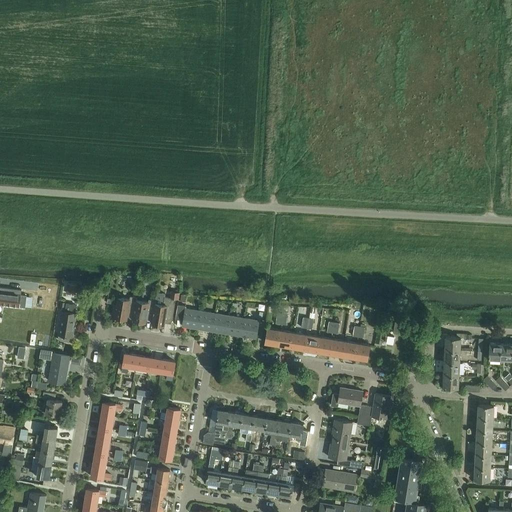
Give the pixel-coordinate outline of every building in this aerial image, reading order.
[(76,295),(78,284),(68,283),(67,294),(76,295)] [(0,303),(25,307),(26,295),(22,295),(22,289),(0,286),(0,303)] [(137,301),(138,298),(130,297),(130,300),(118,298),(117,305),(114,304),(111,317),(115,317),(119,322),(123,319),(127,319),(128,316),(134,317),(137,301)] [(155,304),(153,318),(152,323),(153,324),(156,328),(161,325),(164,325),(165,321),(172,322),(176,299),(170,298),(165,297),(163,305),(156,304),(155,304)] [(155,304),(156,304),(156,301),(149,300),(148,303),(137,301),(134,317),(133,320),(134,320),(137,325),(142,322),(146,322),(147,317),(153,318),(155,304)] [(62,311),(58,334),(59,335),(58,339),(69,341),(70,336),(73,337),(77,313),(75,313),(77,304),(66,302),(65,308),(64,311),(62,311)] [(198,328),(201,311),(185,308),(186,305),(178,304),(176,318),(184,320),(182,326),(198,328)] [(309,318),(307,328),(312,329),(314,319),(316,307),(311,307),(310,315),(310,314),(309,318)] [(212,331),(216,313),(201,311),(198,328),(212,331)] [(227,333),(230,316),(216,313),(212,331),(227,333)] [(242,336),(245,318),(230,316),(227,333),(242,336)] [(245,318),(242,336),(256,338),(259,320),(245,318)] [(401,332),(403,322),(395,321),(394,330),(401,332)] [(278,345),(281,330),(267,327),(265,342),(278,345)] [(291,347),(294,332),(281,330),(278,345),(291,347)] [(305,349),(307,334),(294,332),(291,347),(305,349)] [(318,351),(320,336),(307,334),(305,349),(318,351)] [(329,353),(333,338),(320,336),(318,351),(329,353)] [(445,349),(460,350),(461,337),(445,336),(445,349)] [(343,356),(345,340),(333,338),(329,353),(343,356)] [(356,358),(358,342),(345,340),(343,356),(356,358)] [(358,342),(356,358),(367,360),(370,344),(358,342)] [(501,359),(502,343),(489,343),(489,359),(501,359)] [(511,359),(511,343),(502,343),(501,359),(511,359)] [(19,348),(17,356),(26,357),(27,349),(19,348)] [(41,349),(40,358),(51,359),(52,350),(41,349)] [(460,362),(460,350),(445,349),(444,361),(460,362)] [(65,384),(68,362),(69,356),(54,353),(49,381),(65,384)] [(136,367),(138,355),(125,353),(123,365),(122,372),(128,373),(129,366),(136,367)] [(148,369),(151,357),(138,355),(136,367),(148,369)] [(161,371),(163,359),(151,357),(148,369),(161,371)] [(163,359),(161,371),(167,372),(166,379),(167,379),(166,383),(172,384),(174,373),(173,373),(175,361),(163,359)] [(459,375),(460,362),(444,361),(443,374),(459,375)] [(458,388),(459,375),(443,374),(443,387),(458,388)] [(493,390),(498,386),(488,375),(483,379),(493,390)] [(505,391),(510,386),(500,376),(496,380),(505,391)] [(37,386),(37,388),(46,389),(47,382),(38,381),(37,386)] [(365,418),(367,406),(361,405),(363,391),(340,387),(339,394),(333,393),(331,406),(338,407),(339,402),(360,405),(358,417),(365,418)] [(60,415),(62,401),(55,400),(56,394),(44,392),(43,398),(48,399),(46,413),(60,415)] [(365,418),(372,419),(372,415),(386,418),(390,396),(376,393),(374,407),(367,406),(365,418)] [(104,402),(102,414),(114,416),(115,409),(122,410),(123,405),(116,404),(104,402)] [(477,417),(493,418),(494,405),(478,404),(477,417)] [(162,406),(161,411),(167,412),(166,419),(179,421),(181,409),(168,407),(162,406)] [(227,437),(231,411),(219,409),(216,422),(224,423),(222,434),(214,432),(213,442),(225,444),(227,437)] [(241,426),(243,413),(231,411),(227,437),(232,438),(233,431),(232,431),(233,425),(241,426)] [(253,428),(255,415),(243,413),(241,426),(253,428)] [(102,414),(100,427),(112,429),(114,416),(102,414)] [(265,430),(267,417),(255,415),(253,428),(265,430)] [(275,445),(279,419),(267,417),(265,430),(265,433),(272,435),(271,438),(270,444),(275,445)] [(372,419),(365,418),(358,417),(357,423),(371,426),(372,419)] [(492,429),(493,418),(477,417),(477,429),(492,429)] [(166,420),(164,431),(176,433),(178,423),(179,421),(166,419),(166,420)] [(289,434),(291,421),(279,419),(275,445),(280,446),(281,439),(282,433),(289,434)] [(334,438),(349,441),(352,422),(335,419),(333,433),(335,433),(334,438)] [(291,421),(289,434),(302,436),(304,423),(291,421)] [(0,441),(5,442),(3,454),(10,455),(12,444),(15,428),(0,425),(0,441)] [(37,437),(56,440),(58,427),(46,425),(44,432),(38,431),(37,437)] [(100,427),(98,439),(110,441),(112,429),(100,427)] [(492,442),(492,429),(477,429),(476,441),(492,442)] [(162,444),(162,445),(174,447),(174,446),(176,435),(176,433),(164,431),(164,433),(162,444)] [(54,452),(56,440),(37,437),(36,442),(42,443),(41,450),(54,452)] [(346,460),(349,441),(334,438),(333,443),(331,443),(329,457),(346,460)] [(98,440),(96,451),(107,453),(109,442),(110,441),(98,439),(98,440)] [(491,454),(492,442),(476,441),(475,454),(491,454)] [(154,450),(154,455),(160,456),(160,457),(172,459),(174,447),(162,445),(161,451),(154,450)] [(219,484),(221,471),(214,470),(216,459),(224,460),(226,449),(212,447),(212,450),(206,482),(219,484)] [(52,465),(54,452),(41,450),(40,457),(34,456),(33,462),(52,465)] [(305,460),(307,453),(305,452),(306,452),(295,450),(293,457),(305,460)] [(95,452),(93,464),(105,466),(106,464),(107,454),(107,453),(96,451),(95,452)] [(149,459),(150,453),(137,451),(136,457),(149,459)] [(475,467),(491,468),(491,454),(475,454),(475,467)] [(402,472),(420,476),(422,459),(404,456),(402,472)] [(376,458),(374,469),(382,470),(384,459),(376,458)] [(133,473),(133,476),(137,476),(138,477),(139,469),(147,471),(148,462),(148,461),(136,459),(134,469),(133,473)] [(234,467),(235,460),(230,459),(229,466),(228,473),(221,471),(219,484),(231,486),(233,473),(234,467)] [(363,468),(364,464),(364,461),(351,459),(350,466),(363,468)] [(50,477),(52,465),(33,462),(32,469),(35,470),(34,474),(50,477)] [(93,464),(91,476),(103,478),(110,479),(111,474),(104,472),(105,466),(93,464)] [(269,480),(270,473),(263,472),(264,465),(259,465),(258,471),(257,477),(255,490),(267,492),(269,480)] [(152,467),(151,472),(157,473),(156,480),(168,482),(170,470),(158,468),(152,467)] [(490,480),(491,468),(475,467),(474,479),(476,479),(476,484),(483,484),(484,480),(490,480)] [(279,494),(283,469),(278,468),(276,481),(269,480),(267,492),(279,494)] [(360,476),(375,479),(376,472),(376,471),(374,471),(370,470),(364,469),(362,468),(360,476)] [(283,469),(279,494),(291,496),(293,484),(286,482),(288,469),(283,469)] [(354,490),(356,475),(327,470),(324,485),(354,490)] [(374,499),(376,499),(381,473),(376,472),(375,479),(372,498),(374,499)] [(417,489),(420,476),(402,472),(399,486),(417,489)] [(231,486),(243,488),(245,475),(233,473),(231,486)] [(243,488),(255,490),(257,477),(245,475),(243,488)] [(156,482),(154,492),(166,494),(168,484),(168,482),(156,480),(156,482)] [(416,501),(417,489),(399,486),(397,501),(410,503),(415,504),(416,501)] [(88,488),(85,501),(97,503),(99,496),(105,497),(106,492),(99,490),(88,488)] [(43,511),(46,494),(31,492),(28,507),(20,506),(18,511),(43,511)] [(154,494),(152,505),(164,507),(166,496),(166,494),(154,492),(154,494)] [(85,502),(83,511),(95,511),(97,504),(97,503),(85,501),(85,502)] [(408,511),(426,511),(428,503),(416,501),(415,504),(410,503),(408,511)] [(503,509),(504,501),(500,501),(499,509),(488,508),(488,511),(501,511),(501,509),(503,509)] [(360,511),(361,505),(346,502),(345,507),(344,507),(321,503),(319,511),(349,511),(350,510),(360,511)] [(511,511),(511,502),(511,509),(503,509),(501,509),(501,511),(511,511)]
